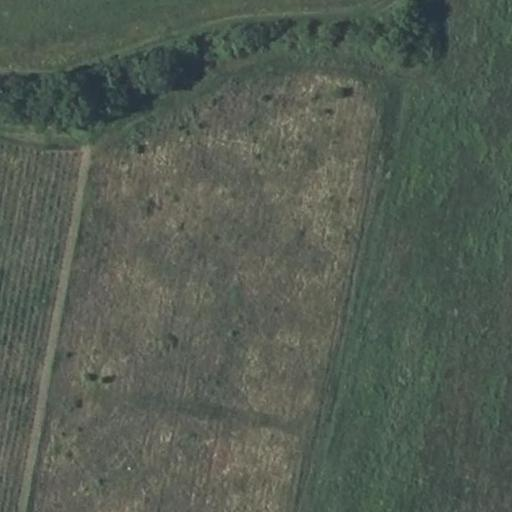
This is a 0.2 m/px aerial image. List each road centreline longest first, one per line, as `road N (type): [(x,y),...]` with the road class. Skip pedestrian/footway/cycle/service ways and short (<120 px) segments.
road 1 (track): [(399,79),(353,376),(312,511)]
road 2 (track): [(0,125),(80,132),(262,63),(317,59),(399,79)]
